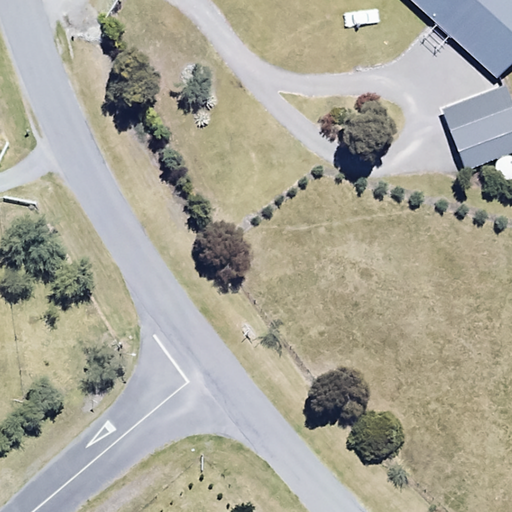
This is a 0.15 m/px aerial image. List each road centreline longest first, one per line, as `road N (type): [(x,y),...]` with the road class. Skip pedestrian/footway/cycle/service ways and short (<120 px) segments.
road 1 (residential): [(190,388),(89,197),(7,0)]
road 2 (residential): [(190,388),(38,511)]
road 3 (residential): [(326,511),(190,388)]
